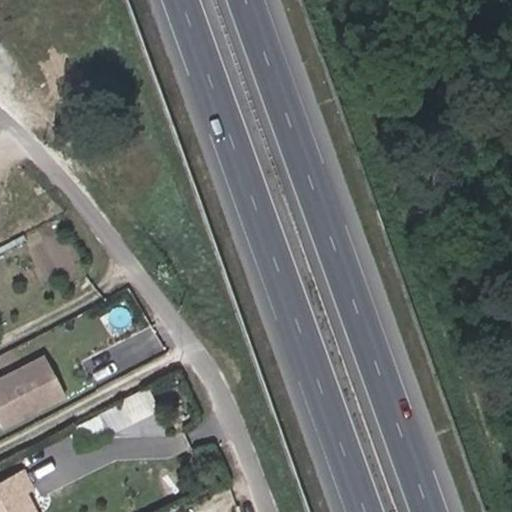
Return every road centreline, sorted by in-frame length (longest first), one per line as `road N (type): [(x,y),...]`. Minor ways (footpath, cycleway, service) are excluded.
road 1 (motorway): [(438,511),(254,0)]
road 2 (motorway): [(186,0),(370,511)]
road 3 (unclassified): [(274,511),(186,320),(0,107)]
